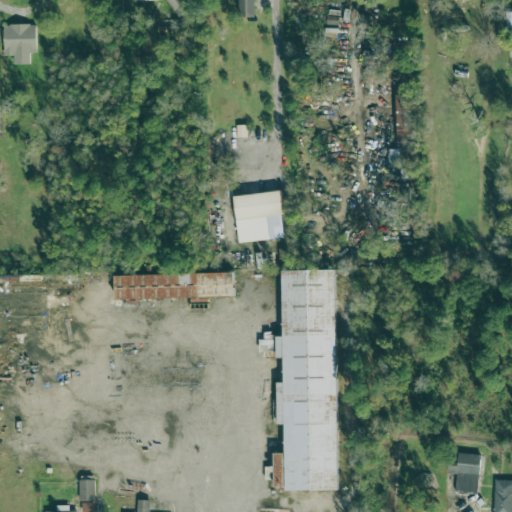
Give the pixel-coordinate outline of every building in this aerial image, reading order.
[(189,10),(182,0),(166,0),(177,17),(189,10)] [(238,0),(239,18),(255,17),(254,0),(238,0)] [(36,25),(3,25),(4,56),(13,56),(14,65),(30,64),(30,53),(36,53),(36,25)] [(397,142),(412,142),(411,95),(397,95),(397,142)] [(388,168),(408,168),(408,150),(388,149),(388,168)] [(238,243),(283,238),(281,216),(283,216),(281,192),(234,196),(238,243)] [(338,490),(335,270),(282,270),(283,337),(276,337),(276,359),(283,358),(284,383),(277,383),(277,425),(284,425),(285,453),(274,454),(274,491),(338,490)] [(115,301),(190,299),(190,303),(208,302),(208,297),(234,297),(233,272),(114,276),(115,301)] [(480,455),(458,454),(458,461),(448,460),(447,474),(457,474),(456,492),(478,493),(480,455)] [(95,511),(94,480),(80,481),(80,511),(95,511)] [(149,511),(150,500),(137,500),(136,511),(149,511)]
